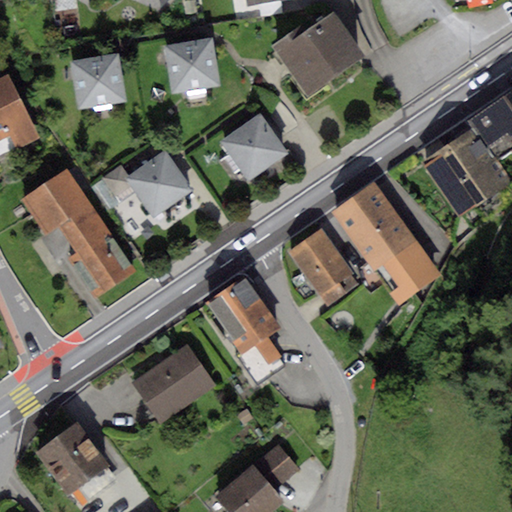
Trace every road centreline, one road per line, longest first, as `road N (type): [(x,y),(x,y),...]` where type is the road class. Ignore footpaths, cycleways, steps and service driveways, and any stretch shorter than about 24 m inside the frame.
road 1 (primary): [(511,70),(246,251)]
road 2 (residential): [(246,251),(333,380),(344,423),(334,511)]
road 3 (primary): [(246,251),(58,376)]
road 4 (residential): [(58,376),(0,267)]
